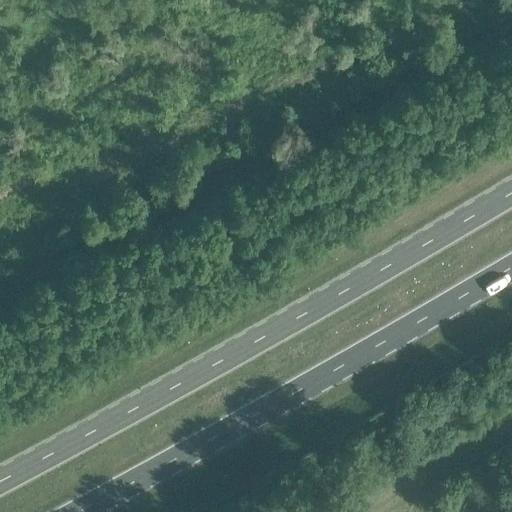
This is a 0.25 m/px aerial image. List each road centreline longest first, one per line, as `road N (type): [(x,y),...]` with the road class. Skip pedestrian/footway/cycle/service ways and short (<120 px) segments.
road 1 (trunk): [(511,193),(0,483)]
road 2 (trunk): [(78,511),(511,274)]
road 3 (track): [(382,511),(394,494),(511,423)]
